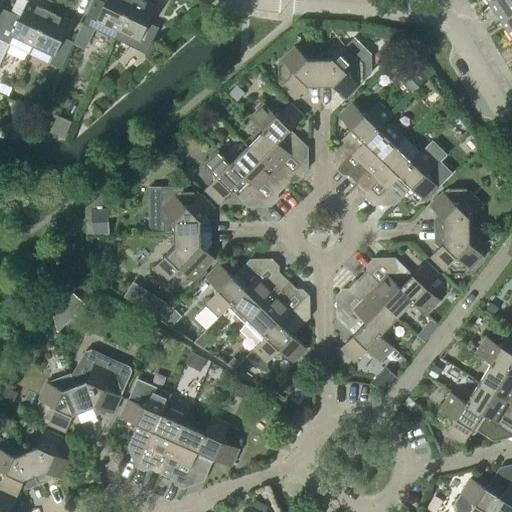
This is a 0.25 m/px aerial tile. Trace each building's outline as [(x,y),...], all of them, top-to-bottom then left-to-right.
[(0,0),(0,33),(10,12),(0,7),(0,5),(2,0),(0,0)] [(33,47),(32,47),(49,11),(27,0),(20,16),(10,12),(0,33),(0,61),(9,44),(30,54),(33,47)] [(114,39),(132,0),(105,0),(105,2),(101,0),(92,0),(82,23),(114,39)] [(155,6),(142,0),(132,0),(114,39),(146,54),(158,27),(147,22),(155,6)] [(501,21),(511,13),(511,0),(494,0),(490,3),(501,21)] [(70,20),(49,11),(32,47),(33,47),(52,56),(49,63),(60,68),(73,42),(62,36),(70,20)] [(511,38),(511,13),(501,21),(511,38)] [(332,84),(338,89),(347,98),(371,72),(372,53),(355,36),(334,58),(321,58),(321,84),(332,84)] [(321,84),(321,58),(308,58),(295,46),(279,63),(279,81),(296,97),(308,85),(321,84)] [(426,76),(413,63),(400,76),(413,89),(426,76)] [(360,137),(364,141),(365,142),(387,119),(391,115),(378,101),(368,110),(361,111),(352,102),(339,115),(360,137)] [(251,117),(263,129),(264,129),(278,143),(279,142),(283,138),(304,117),(290,103),(281,112),(273,111),(264,103),(251,117)] [(348,175),(356,183),(357,184),(403,136),(387,119),(365,142),(364,141),(356,149),(352,154),(360,163),(348,175)] [(288,151),(279,142),(278,143),(264,129),(263,129),(248,146),(287,185),(295,176),(282,164),(291,155),(288,151)] [(387,188),(399,175),(412,161),(420,152),(403,136),(357,184),(365,193),(378,180),(387,188)] [(360,137),(352,145),(356,149),(364,141),(360,137)] [(292,147),(283,138),(279,142),(288,151),(292,147)] [(420,152),(412,161),(399,175),(425,200),(439,186),(429,177),(429,170),(444,154),(431,141),(424,148),(420,152)] [(287,185),(248,146),(231,163),(244,177),(257,190),(265,181),(278,193),(287,185)] [(257,190),(244,177),(231,163),(218,150),(204,164),(213,173),(214,180),(204,189),(219,203),(231,190),(245,203),(257,190)] [(175,233),(201,233),(201,221),(214,207),(197,191),(183,191),(183,186),(161,187),(161,208),(161,222),(164,221),(165,234),(175,234),(175,233)] [(443,218),(443,230),(469,230),(469,218),(483,205),(466,188),(446,188),(430,205),(443,218)] [(92,209),(92,234),(108,234),(108,209),(92,209)] [(469,242),(469,230),(443,230),(443,243),(430,256),(447,273),(466,273),(483,256),(469,242)] [(201,245),(201,233),(175,233),(175,234),(175,245),(153,267),(170,284),(189,285),(215,259),(201,245)] [(405,282),(400,286),(400,287),(413,301),(426,313),(439,300),(430,291),(430,284),(439,275),(425,261),(405,282)] [(245,288),(239,282),(219,263),(206,277),(214,286),(214,293),(206,302),(219,315),(232,302),(245,288)] [(400,286),(391,277),(388,274),(379,283),(366,270),(357,279),(397,317),(413,301),(400,287),(400,286)] [(249,319),(287,279),(279,271),(266,284),(257,275),(256,277),(245,288),(232,302),(249,319)] [(248,272),(239,282),(245,288),(256,277),(252,273),(248,272)] [(405,282),(395,273),(391,277),(400,286),(405,282)] [(439,294),(449,285),(441,275),(431,284),(439,294)] [(280,322),(292,310),(283,301),(296,288),(287,279),(249,319),(242,326),(259,342),(266,335),(266,336),(280,322)] [(397,317),(357,279),(349,288),(362,300),(353,309),(356,312),(366,322),(380,335),(397,317)] [(170,305),(152,293),(142,309),(161,320),(170,305)] [(174,308),(161,320),(172,327),(182,317),(174,308)] [(356,312),(351,317),(361,327),(366,322),(356,312)] [(305,347),(280,322),(266,336),(266,335),(259,342),(246,355),(265,373),(267,371),(265,364),(276,353),(283,353),(292,362),(305,347)] [(393,347),(380,335),(366,322),(361,327),(340,347),(354,361),(355,361),(363,352),(370,352),(379,361),(393,347)] [(475,353),(491,363),(491,362),(507,373),(508,372),(511,364),(511,331),(504,342),(496,343),(485,337),(475,353)] [(88,351),(74,382),(85,410),(97,406),(114,414),(133,372),(131,367),(93,350),(88,351)] [(511,374),(508,372),(507,373),(491,362),(491,363),(478,383),(511,404),(511,374)] [(374,380),(384,389),(397,375),(388,366),(374,380)] [(75,386),(74,382),(71,373),(47,382),(38,404),(45,422),(66,431),(74,415),(85,410),(75,386)] [(172,394),(138,379),(121,417),(154,431),(154,432),(162,413),(163,414),(168,403),(172,394)] [(511,404),(478,383),(466,402),(481,413),(496,423),(503,412),(511,417),(511,404)] [(462,443),(481,413),(466,402),(450,393),(440,408),(451,415),(453,422),(446,433),(462,443)] [(151,469),(162,474),(184,423),(185,424),(190,413),(168,403),(163,414),(162,413),(154,432),(154,431),(147,447),(158,453),(151,469)] [(213,417),(206,433),(199,451),(199,452),(232,466),(240,448),(228,443),(226,436),(231,424),(213,417)] [(206,433),(185,424),(184,423),(162,474),(173,479),(180,463),(192,468),(199,452),(199,451),(206,433)] [(39,447),(27,451),(37,476),(48,472),(65,479),(75,457),(68,439),(46,430),(39,447)] [(25,480),(37,476),(27,451),(16,456),(0,448),(0,488),(18,497),(25,480)] [(492,511),(502,496),(471,477),(455,503),(457,511),(492,511)] [(511,511),(511,481),(502,496),(492,511),(511,511)] [(11,511),(18,497),(0,488),(0,511),(11,511)]
